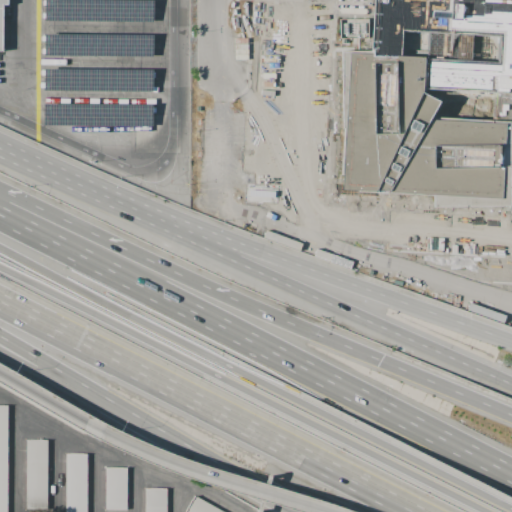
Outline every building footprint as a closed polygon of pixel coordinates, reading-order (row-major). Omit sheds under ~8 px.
[(0,0),(0,54),(4,54),(5,9),(10,9),(10,0),(0,0)] [(46,0),(46,22),(155,23),(155,1),(46,0)] [(511,0),(373,0),(371,49),(372,55),(399,55),(400,30),(429,31),(424,87),(497,92),(494,122),(505,122),(502,167),(510,167),(510,169),(511,169),(511,0)] [(368,18),(339,18),(339,38),(368,37),(368,18)] [(44,34),(44,56),(154,57),(154,35),(44,34)] [(423,56),(399,55),(372,55),(371,49),(341,50),(342,127),(343,129),(341,189),(358,190),(360,192),(373,192),(384,198),(386,193),(433,195),(433,208),(511,207),(510,169),(510,167),(502,167),(505,122),(494,122),(428,118),(438,100),(421,91),(423,56)] [(44,69),(44,91),(154,92),(154,70),(44,69)] [(43,105),(43,127),(152,128),(153,106),(43,105)] [(0,511),(0,406),(8,406),(8,511),(0,511)] [(27,440),(48,440),(48,511),(27,511),(27,440)] [(65,511),(66,454),(87,454),(87,511),(65,511)] [(106,467),(129,468),(128,511),(106,511),(106,467)] [(146,511),(146,489),(167,489),(167,511),(146,511)] [(186,511),(195,496),(224,511),(186,511)]
